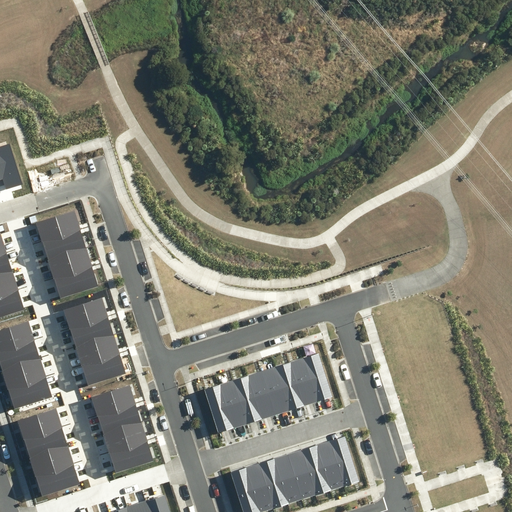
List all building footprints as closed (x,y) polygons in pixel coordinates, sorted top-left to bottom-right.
[(0,186),(5,185),(6,189),(22,184),(9,144),(0,146),(0,186)] [(81,230),(75,211),(37,223),(43,242),(81,230)] [(86,247),(81,230),(43,242),(48,259),(86,247)] [(92,266),(86,247),(48,259),(54,278),(92,266)] [(0,274),(12,271),(7,253),(0,255),(0,274)] [(99,287),(92,266),(54,278),(61,299),(99,287)] [(0,295),(18,290),(12,271),(0,274),(0,295)] [(0,318),(25,311),(18,290),(0,295),(0,318)] [(108,316),(102,297),(64,309),(70,328),(108,316)] [(114,334),(108,316),(70,328),(76,346),(114,334)] [(0,350),(35,340),(29,321),(0,330),(0,350)] [(120,353),(114,334),(76,346),(82,365),(120,353)] [(40,358),(35,340),(0,350),(0,363),(2,370),(40,358)] [(126,374),(120,353),(82,365),(88,386),(126,374)] [(332,397),(318,353),(304,358),(318,401),(332,397)] [(46,377),(40,358),(2,370),(8,389),(46,377)] [(318,401),(304,358),(290,362),(304,406),(318,401)] [(304,406),(290,362),(276,367),(290,410),(304,406)] [(290,410),(276,367),(260,372),(275,415),(290,410)] [(275,415),(260,372),(247,376),(261,420),(275,415)] [(261,420),(247,376),(232,381),(246,424),(261,420)] [(53,397),(46,377),(8,389),(15,409),(53,397)] [(246,424),(232,381),(218,385),(232,429),(246,424)] [(136,404),(130,385),(92,397),(98,416),(136,404)] [(232,429),(218,385),(204,390),(218,433),(232,429)] [(141,422),(136,404),(98,416),(103,434),(141,422)] [(62,427),(56,408),(18,420),(24,439),(62,427)] [(147,440),(141,422),(103,434),(109,453),(147,440)] [(68,445),(62,427),(24,439),(30,457),(68,445)] [(344,487),(359,482),(345,436),(330,441),(344,487)] [(154,461),(147,440),(109,453),(116,473),(154,461)] [(331,491),(344,487),(330,441),(316,445),(331,491)] [(74,464),(68,445),(30,457),(36,476),(74,464)] [(317,495),(331,491),(316,445),(302,450),(317,495)] [(302,500),(317,495),(302,450),(288,454),(302,500)] [(289,504),(302,500),(288,454),(274,459),(289,504)] [(275,509),(289,504),(274,459),(260,463),(275,509)] [(260,511),(264,511),(275,509),(260,463),(246,468),(260,511)] [(80,485),(74,464),(36,476),(42,497),(80,485)] [(243,511),(260,511),(246,468),(231,473),(243,511)] [(169,511),(164,495),(146,501),(149,511),(169,511)] [(149,511),(146,501),(127,507),(128,511),(149,511)]
